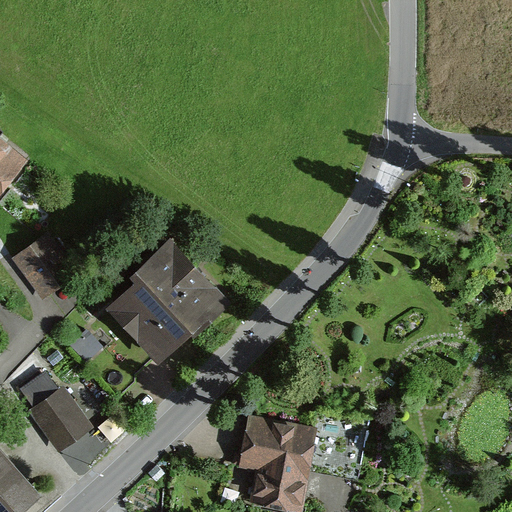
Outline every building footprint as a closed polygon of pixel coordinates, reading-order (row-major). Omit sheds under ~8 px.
[(0,188),(29,153),(0,129),(0,188)] [(232,290),(168,226),(130,264),(136,269),(106,299),(158,352),(195,316),(200,322),(232,290)] [(79,269),(48,229),(13,256),(44,296),(79,269)] [(96,429),(68,391),(37,414),(66,452),(96,429)] [(319,430),(252,420),(246,462),(269,466),(264,504),(306,511),(319,430)] [(0,445),(0,511),(23,511),(43,496),(0,445)]
